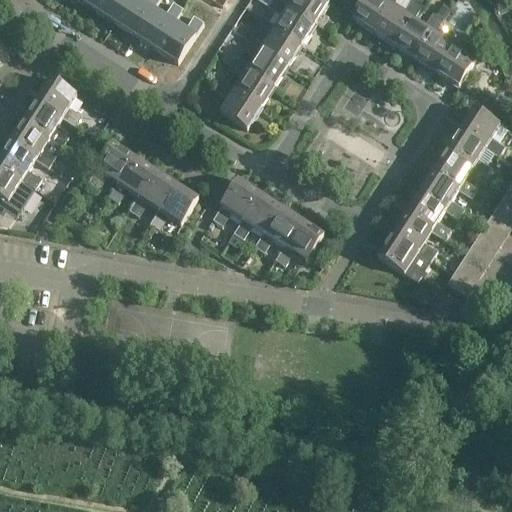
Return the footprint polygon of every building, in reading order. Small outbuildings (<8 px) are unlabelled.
[(73,0),(94,14),(103,0),(73,0)] [(103,0),(94,14),(115,27),(132,0),(103,0)] [(132,0),(115,27),(136,40),(153,13),(161,0),(149,0),(144,8),(132,0)] [(294,0),(288,11),(315,29),(329,7),(317,0),(294,0)] [(367,0),(352,23),(375,38),(393,11),(399,0),(387,0),(384,5),(376,0),(367,0)] [(375,38),(396,52),(414,24),(422,11),(421,11),(427,2),(423,0),(418,0),(414,6),(413,5),(405,19),(393,11),(375,38)] [(280,22),(274,32),(301,49),(315,29),(288,11),(273,1),(266,12),(280,22)] [(136,40),(156,54),(174,27),(182,13),(174,8),(165,21),(153,13),(136,40)] [(396,52),(416,65),(443,25),(441,24),(448,14),(441,10),(434,20),(434,19),(425,32),(414,24),(396,52)] [(174,27),(156,54),(178,67),(204,27),(195,21),(186,35),(174,27)] [(268,40),(261,53),(288,70),(301,49),(274,32),(261,23),(255,32),(268,40)] [(416,65),(437,79),(455,52),(463,39),(443,25),(416,65)] [(254,62),(247,74),(274,91),(288,70),(261,53),(247,44),(241,53),(254,62)] [(455,52),(437,79),(457,92),(484,52),(475,46),(467,60),(455,52)] [(241,82),(234,94),(261,112),(274,91),(247,74),(234,65),(228,74),(241,82)] [(49,83),(34,106),(61,123),(75,132),(80,123),(67,115),(76,100),(49,83)] [(261,112),(234,94),(220,85),(215,94),(228,103),(219,117),(246,135),(261,112)] [(374,93),(360,117),(377,127),(391,103),(374,93)] [(465,94),(456,97),(459,104),(467,101),(465,94)] [(34,106),(21,127),(61,153),(67,144),(53,135),(61,123),(34,106)] [(472,114),(457,137),(494,161),(498,163),(503,154),(490,146),(499,132),(472,114)] [(21,127),(7,147),(34,165),(48,174),(61,153),(21,127)] [(87,140),(95,145),(101,136),(93,131),(87,140)] [(457,137),(444,158),(471,176),(484,184),(490,175),(486,173),(494,161),(457,137)] [(7,147),(0,158),(0,171),(35,194),(40,185),(27,176),(34,165),(7,147)] [(104,180),(117,188),(134,161),(113,148),(88,188),(96,194),(104,180)] [(444,158),(430,179),(457,197),(470,205),(476,197),(463,188),(471,176),(444,158)] [(125,193),(137,202),(155,174),(134,161),(117,188),(108,201),(116,207),(125,193)] [(0,171),(0,216),(4,220),(7,216),(15,221),(20,214),(21,215),(35,194),(0,171)] [(146,207),(158,215),(176,188),(155,174),(137,202),(129,215),(137,220),(146,207)] [(430,179),(417,200),(444,217),(457,225),(463,217),(450,208),(457,197),(430,179)] [(230,217),(242,224),(260,198),(239,184),(213,224),(222,230),(230,217)] [(176,188),(158,215),(150,229),(158,234),(166,220),(181,230),(198,202),(176,188)] [(500,206),(511,213),(511,199),(507,196),(506,198),(500,206)] [(251,230),(263,238),(281,211),(260,198),(242,224),(233,238),(242,244),(251,230)] [(417,200),(404,220),(431,238),(444,246),(449,238),(436,229),(444,217),(417,200)] [(493,216),(511,228),(511,213),(500,206),(493,216)] [(272,244),(283,252),(302,225),(281,211),(263,238),(254,252),(263,257),(272,244)] [(492,219),(491,221),(511,234),(511,233),(511,228),(493,216),(492,219)] [(404,220),(390,242),(430,267),(436,258),(423,250),(431,238),(404,220)] [(484,231),(505,245),(511,234),(491,221),(484,231)] [(302,225),(283,252),(275,265),(283,271),(292,258),(308,269),(326,241),(302,225)] [(479,240),(499,253),(505,245),(484,231),(479,239),(479,240)] [(473,249),(493,263),(499,253),(479,240),(473,249)] [(430,267),(390,242),(377,262),(417,288),(430,267)] [(466,259),(487,272),(493,263),(473,249),(466,259)] [(319,257),(313,266),(320,271),(327,262),(319,257)] [(465,261),(464,263),(484,276),(485,274),(487,272),(466,259),(465,261)] [(458,272),(478,285),(484,276),(464,263),(458,272)] [(452,281),(472,295),(478,285),(458,272),(452,281)] [(460,298),(467,302),(472,295),(452,281),(447,289),(448,290),(455,294),(460,298)] [(438,294),(429,288),(422,300),(431,305),(438,294)] [(417,308),(433,311),(443,297),(438,294),(431,305),(422,300),(417,308)] [(494,328),(506,330),(510,306),(499,304),(494,328)]
